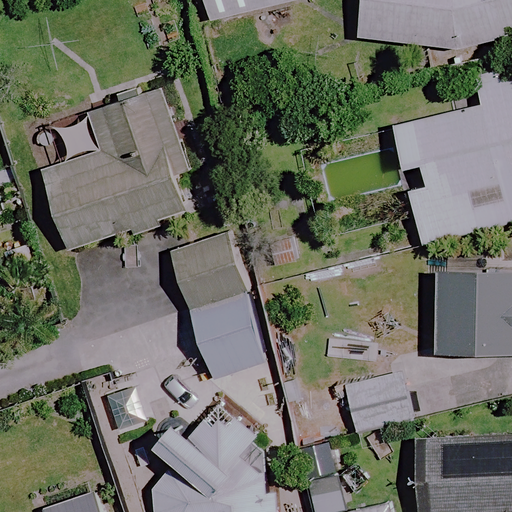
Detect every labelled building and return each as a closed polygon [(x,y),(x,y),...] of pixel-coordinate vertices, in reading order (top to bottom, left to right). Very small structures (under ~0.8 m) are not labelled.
[(309,0),(209,0),(214,21),(309,0)] [(511,0),(366,0),(363,42),(477,51),(511,37),(511,0)] [(511,69),(476,78),(483,106),(397,127),(407,169),(424,165),(429,184),(411,188),(425,245),(511,223),(511,69)] [(113,239),(116,251),(138,247),(136,234),(189,222),(176,161),(188,159),(175,98),(38,128),(64,249),(113,239)] [(193,310),(249,291),(231,236),(175,254),(193,310)] [(511,274),(446,274),(445,355),(511,355),(511,274)] [(249,291),(193,310),(216,383),(273,364),(249,291)] [(419,423),(412,370),(349,379),(356,431),(419,423)] [(223,394),(202,420),(185,407),(164,431),(197,459),(174,462),(158,481),(160,508),(165,511),(290,511),(290,508),(284,508),(283,482),(273,482),(274,464),(248,446),(263,428),(223,394)] [(511,511),(511,435),(422,440),(424,511),(511,511)] [(121,511),(113,486),(43,509),(44,511),(121,511)]
